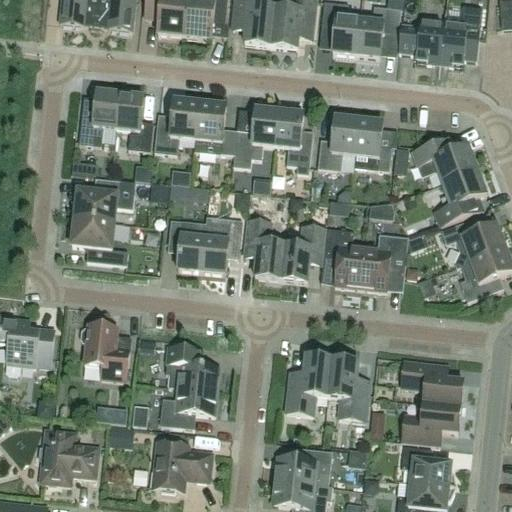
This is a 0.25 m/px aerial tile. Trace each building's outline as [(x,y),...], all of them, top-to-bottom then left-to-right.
[(61,0),(58,29),(82,31),(83,30),(95,31),(98,0),(61,0)] [(135,0),(98,0),(95,31),(108,32),(107,34),(131,37),(135,0)] [(182,42),(186,3),(186,0),(176,0),(176,6),(161,5),(161,0),(146,0),(144,23),(158,24),(156,39),(182,42)] [(202,0),(203,4),(186,3),(182,42),(210,45),(212,29),(224,31),(226,0),(202,0)] [(270,52),(274,12),(258,10),(259,0),(235,0),(231,34),(245,36),(243,49),(270,52)] [(291,0),(290,14),(274,12),(270,52),(296,55),(297,44),(311,45),(315,0),(291,0)] [(511,5),(498,6),(500,35),(511,34),(511,5)] [(355,61),(359,25),(346,24),(348,10),(323,7),(321,31),(334,32),(331,58),(355,61)] [(372,27),(359,25),(355,61),(379,63),(382,37),(397,39),(400,15),(373,12),(372,27)] [(461,29),(443,28),(439,70),(462,72),(463,65),(475,66),(481,14),(463,12),(461,29)] [(439,70),(443,28),(419,25),(419,32),(401,30),(398,58),(416,60),(415,67),(439,70)] [(115,135),(120,99),(96,97),(93,122),(81,120),(78,149),(100,152),(102,133),(115,135)] [(120,99),(115,135),(129,137),(127,155),(149,157),(153,128),(141,127),(143,102),(120,99)] [(157,129),(153,158),(176,160),(178,144),(195,145),(199,108),(173,105),(171,122),(170,130),(157,129)] [(195,145),(193,157),(219,160),(219,159),(234,160),(236,136),(222,135),(225,111),(199,108),(195,145)] [(236,136),(234,160),(232,172),(249,174),(250,164),(260,165),(262,151),(274,152),(278,117),(255,114),(252,138),(236,136)] [(279,117),(274,152),(287,154),(285,170),(296,172),(295,179),(307,180),(311,151),(299,150),(301,136),(302,119),(279,117)] [(354,161),(358,125),(334,123),(331,146),(320,145),(317,174),(339,176),(341,160),(354,161)] [(382,128),(358,125),(354,161),(353,173),(388,177),(391,153),(379,152),(382,128)] [(416,155),(411,157),(417,171),(427,168),(431,179),(436,177),(441,189),(476,176),(467,151),(460,154),(455,141),(447,144),(416,155)] [(444,214),(434,218),(439,232),(475,219),(483,216),(478,203),(486,200),(476,176),(441,189),(446,201),(440,203),(444,214)] [(72,204),(71,209),(71,214),(75,217),(74,223),(114,228),(115,212),(132,214),(133,202),(134,188),(95,184),(93,197),(77,196),(76,202),(72,204)] [(149,193),(151,205),(165,203),(163,191),(149,193)] [(391,221),(390,205),(364,206),(366,223),(391,221)] [(113,228),(74,223),(73,230),(69,232),(68,237),(68,241),(71,245),(71,251),(87,253),(85,266),(125,271),(127,257),(110,255),(113,228)] [(217,245),(204,244),(200,277),(224,280),(227,256),(238,257),(241,226),(219,224),(217,245)] [(470,268),(505,254),(503,250),(506,246),(503,236),(498,236),(496,230),(478,237),(473,224),(440,236),(445,250),(455,247),(459,258),(454,268),(456,273),(460,272),(460,271),(470,268)] [(170,226),(167,250),(179,251),(177,275),(200,277),(204,244),(205,229),(193,228),(170,226)] [(245,256),(244,263),(256,264),(254,283),(280,286),(285,243),(269,241),(270,228),(248,226),(245,256)] [(285,243),(280,286),(306,288),(308,270),(321,271),(321,264),(324,234),(302,232),(301,244),(285,243)] [(326,234),(322,263),(336,265),(333,291),(359,294),(364,254),(351,253),(353,237),(326,234)] [(364,254),(359,294),(386,297),(389,270),(404,272),(407,243),(378,240),(376,256),(364,254)] [(460,271),(460,272),(456,273),(456,274),(460,272),(465,285),(459,287),(466,307),(498,296),(493,285),(498,283),(511,277),(511,273),(505,254),(470,268),(460,271)] [(0,319),(0,345),(8,347),(6,369),(5,378),(8,381),(15,382),(19,379),(20,371),(35,372),(35,370),(49,372),(53,336),(28,333),(29,326),(12,325),(12,321),(0,319)] [(80,346),(82,349),(85,349),(83,371),(101,373),(100,384),(125,386),(128,355),(114,353),(117,334),(88,331),(87,335),(84,335),(81,337),(80,346)] [(167,392),(178,394),(216,398),(219,374),(200,372),(201,357),(167,353),(165,380),(168,380),(167,392)] [(327,402),(331,364),(305,361),(303,380),(290,378),(285,418),(312,421),(314,401),(327,402)] [(331,364),(327,402),(340,404),(338,424),(364,427),(369,387),(355,385),(357,367),(331,364)] [(422,409),(460,413),(462,387),(446,385),(447,372),(403,367),(400,394),(423,396),(422,409)] [(162,404),(159,431),(182,434),(184,418),(195,420),(214,422),(216,398),(178,394),(176,406),(162,404)] [(123,426),(123,408),(93,407),(92,425),(123,426)] [(460,413),(422,409),(421,422),(404,420),(401,447),(439,451),(440,437),(457,439),(460,413)] [(382,437),(381,413),(366,414),(368,438),(382,437)] [(132,454),(134,433),(109,430),(107,451),(132,454)] [(209,455),(227,454),(227,435),(209,435),(209,455)] [(39,453),(38,464),(42,466),(40,487),(69,490),(70,480),(94,483),(98,453),(74,451),(75,439),(45,436),(43,452),(39,453)] [(159,495),(160,498),(173,500),(175,497),(183,498),(184,485),(209,488),(212,459),(187,457),(188,451),(156,447),(151,494),(159,495)] [(410,489),(455,494),(453,479),(449,479),(450,469),(430,467),(431,455),(403,452),(401,474),(411,475),(410,489)] [(327,492),(329,480),(331,457),(305,454),(304,466),(277,463),(275,487),(331,493),(331,492),(327,492)] [(331,493),(275,487),(272,510),(286,511),(324,511),(325,507),(330,507),(331,493)] [(455,494),(410,489),(408,502),(398,501),(396,511),(445,511),(446,507),(450,507),(455,494)] [(376,495),(376,511),(390,511),(390,495),(376,495)]
